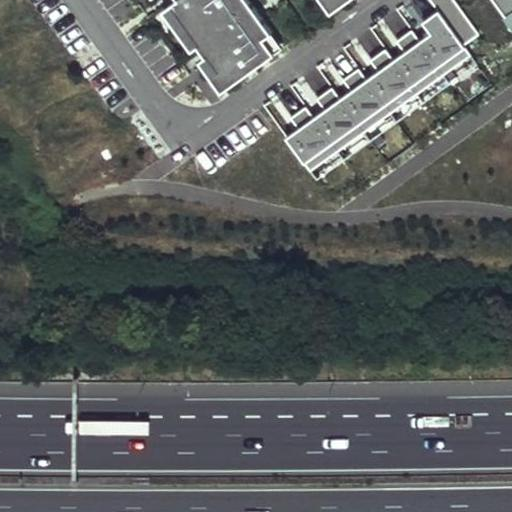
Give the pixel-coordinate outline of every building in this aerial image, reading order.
[(177,0),(172,4),(202,45),(208,41),(232,22),(236,26),(258,10),(250,0),(177,0)] [(445,75),(472,55),(465,45),(479,33),(455,0),(432,0),(440,10),(424,22),(432,33),(421,41),(413,30),(397,41),(406,52),(394,60),(386,49),(371,60),(379,71),(367,79),(359,68),(344,79),(352,90),(341,98),(333,87),(318,98),(326,109),(315,117),(306,106),(292,117),(300,128),(287,137),(311,171),(339,151),(366,132),(392,113),(419,94),(445,75)] [(349,0),(323,0),(333,12),(349,0)] [(511,0),(499,0),(509,13),(511,10),(511,0)] [(261,16),(258,10),(236,26),(232,22),(208,41),(215,50),(261,16)] [(220,70),(212,75),(223,91),(284,47),(273,32),(261,16),(215,50),(209,55),(220,70)] [(201,60),(212,75),(220,70),(209,55),(201,60)] [(311,171),(317,179),(478,63),(472,55),(445,75),(419,94),(392,113),(366,132),(339,151),(311,171)]
